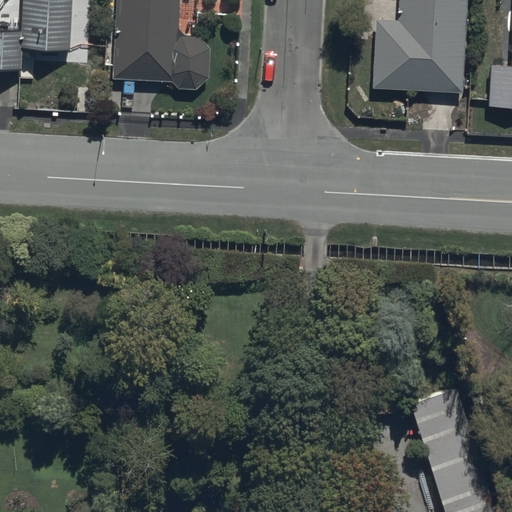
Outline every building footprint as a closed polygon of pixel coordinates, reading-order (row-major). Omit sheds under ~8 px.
[(21,0),(21,20),(0,19),(0,65),(19,66),(20,44),(66,46),(67,0),(21,0)] [(112,0),(110,72),(165,74),(165,81),(195,82),(206,70),(207,41),(197,31),(177,31),(178,0),(112,0)] [(461,86),(463,0),(397,0),(397,14),(372,13),(370,84),(395,84),(461,86)] [(487,99),(511,100),(511,59),(490,58),(487,99)] [(502,511),(462,384),(411,400),(446,511),(502,511)]
